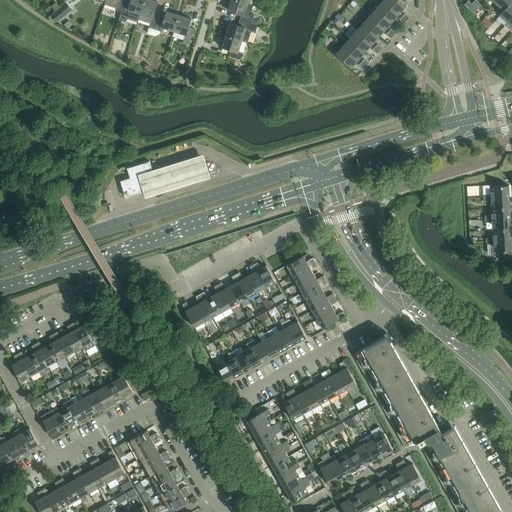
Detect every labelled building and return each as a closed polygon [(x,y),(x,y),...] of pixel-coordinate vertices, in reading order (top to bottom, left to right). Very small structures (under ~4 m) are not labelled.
[(105,0),(104,4),(116,8),(115,10),(121,12),(125,0),(124,0),(105,0)] [(121,12),(119,20),(125,23),(127,19),(138,22),(139,20),(140,14),(145,0),(131,0),(131,2),(125,0),(121,12)] [(151,0),(145,0),(140,14),(139,20),(150,24),(149,28),(155,30),(159,17),(153,16),(158,2),(151,0)] [(253,5),(236,0),(231,0),(228,10),(241,15),(240,21),(252,25),(254,18),(249,17),(253,5)] [(399,0),(384,0),(384,1),(399,14),(407,6),(399,0)] [(475,0),(468,9),(474,14),(481,6),(475,0)] [(511,0),(500,0),(496,4),(504,11),(511,2),(511,0)] [(384,1),(377,8),(393,22),(399,14),(384,1)] [(511,2),(504,11),(499,15),(508,23),(511,17),(511,2)] [(377,8),(370,16),(386,30),(393,22),(377,8)] [(60,9),(51,16),(57,23),(66,15),(60,9)] [(159,17),(155,30),(161,32),(162,28),(174,32),(179,15),(167,11),(164,19),(159,17)] [(191,19),(179,15),(174,32),(185,36),(183,44),(189,46),(194,29),(189,27),(191,19)] [(370,16),(364,23),(379,37),(386,30),(370,16)] [(252,25),(240,21),(238,26),(230,24),(226,36),(242,41),(248,43),(252,32),(255,33),(258,26),(252,25)] [(364,23),(357,31),(372,45),(379,37),(364,23)] [(357,31),(350,39),(365,52),(372,45),(357,31)] [(242,41),(226,36),(222,48),(230,50),(228,56),(240,60),(242,54),(238,53),(242,41)] [(350,39),(343,46),(359,60),(365,52),(350,39)] [(359,60),(343,46),(336,54),(351,68),(359,60)] [(247,68),(242,73),(246,77),(251,72),(247,68)] [(138,171),(146,195),(212,174),(204,150),(138,171)] [(141,192),(144,192),(146,191),(148,179),(147,174),(152,172),(152,173),(153,172),(153,171),(152,172),(150,165),(150,163),(150,161),(149,162),(128,168),(127,168),(128,169),(129,172),(131,178),(121,181),(126,197),(140,193),(141,193),(141,192)] [(488,201),(491,201),(491,198),(510,197),(509,185),(491,187),(491,195),(487,195),(488,201)] [(491,198),(491,201),(492,209),(510,208),(510,197),(491,198)] [(510,208),(492,209),(492,216),(488,216),(489,223),(493,223),(492,219),(511,218),(510,208)] [(511,218),(492,219),(493,223),(493,230),(511,229),(511,218)] [(511,238),(511,229),(493,230),(493,238),(490,238),(490,244),(494,244),(494,241),(511,239),(511,238)] [(494,244),(490,244),(488,245),(488,253),(491,255),(494,252),(505,252),(511,251),(511,239),(494,241),(494,244)] [(287,265),(293,275),(309,266),(304,256),(287,265)] [(267,266),(257,271),(266,287),(276,282),(267,266)] [(309,266),(293,275),(298,284),(314,275),(309,266)] [(257,271),(248,276),(258,292),(266,287),(257,271)] [(236,275),(240,281),(249,297),(258,292),(248,276),(244,279),(240,272),(236,275)] [(236,283),(231,286),(240,302),(249,297),(240,281),(236,275),(232,277),(236,283)] [(314,275),(298,284),(303,293),(319,284),(314,275)] [(319,284),(303,293),(308,302),(324,292),(319,284)] [(218,293),(213,296),(222,312),(231,307),(222,291),(221,289),(218,285),(214,287),(218,293)] [(231,286),(222,291),(231,307),(240,302),(231,286)] [(200,295),(204,301),(213,317),(222,312),(213,296),(208,299),(204,292),(200,295)] [(324,292),(308,302),(313,310),(329,301),(324,292)] [(200,303),(195,306),(204,322),(213,317),(204,301),(200,295),(196,297),(200,303)] [(329,301),(313,310),(318,319),(334,310),(329,301)] [(182,305),(186,311),(195,328),(204,322),(195,306),(190,309),(186,302),(182,305)] [(251,310),(246,313),(249,318),(255,315),(251,310)] [(334,310),(318,319),(323,329),(339,320),(334,310)] [(290,320),(286,322),(298,343),(307,338),(298,322),(292,325),(290,320)] [(75,322),(71,324),(74,329),(75,331),(84,347),(86,351),(95,346),(84,325),(79,328),(75,322)] [(285,329),(280,332),(289,348),(298,343),(286,322),(282,324),(285,329)] [(277,327),(268,332),(280,353),(289,348),(280,332),(279,332),(277,327)] [(75,331),(66,335),(75,352),(84,347),(75,331)] [(267,339),(262,342),(271,358),(280,353),(268,332),(264,334),(267,339)] [(53,343),(48,345),(57,362),(66,357),(57,340),(56,339),(53,334),(50,336),(53,343)] [(66,335),(57,340),(66,357),(75,352),(66,335)] [(388,336),(385,337),(354,355),(406,448),(418,441),(420,444),(421,445),(429,441),(430,443),(422,448),(458,511),(502,511),(455,426),(442,433),(447,430),(446,429),(444,426),(440,429),(390,340),(391,340),(391,339),(391,338),(391,337),(390,336),(389,336),(388,337),(388,336)] [(254,340),(250,342),(262,363),(271,358),(262,342),(257,344),(254,340)] [(249,349),(244,352),(253,368),(262,363),(250,342),(246,344),(249,349)] [(48,345),(39,350),(48,366),(57,362),(48,345)] [(39,350),(30,355),(39,371),(48,366),(39,350)] [(236,350),(233,352),(244,373),(253,368),(244,352),(239,354),(236,350)] [(231,359),(226,362),(235,378),(244,373),(233,352),(229,354),(231,359)] [(30,355),(21,360),(30,376),(39,371),(30,355)] [(30,376),(21,360),(12,366),(21,382),(30,376)] [(89,360),(83,364),(86,369),(92,365),(89,360)] [(235,378),(226,362),(221,364),(219,360),(215,362),(217,367),(226,383),(235,378)] [(357,384),(347,368),(343,361),(339,364),(343,370),(338,373),(347,389),(357,384)] [(82,365),(74,370),(76,374),(85,369),(82,365)] [(70,371),(64,374),(67,379),(73,376),(70,371)] [(86,372),(77,377),(81,383),(90,378),(86,372)] [(120,379),(115,381),(124,397),(133,392),(124,376),(121,372),(117,374),(120,379)] [(338,373),(329,378),(338,394),(347,389),(338,373)] [(329,378),(320,383),(329,399),(338,394),(329,378)] [(104,381),(103,382),(115,402),(124,397),(115,381),(110,384),(107,379),(104,381)] [(312,379),(308,381),(320,404),(329,399),(320,383),(315,386),(312,379)] [(320,404),(308,381),(304,384),(307,390),(302,393),(312,409),(320,404)] [(102,388),(97,391),(106,407),(115,402),(103,382),(99,384),(102,388)] [(90,389),(86,392),(97,412),(106,407),(97,391),(92,394),(90,389)] [(290,391),(292,396),(303,414),(312,409),(302,393),(297,396),(294,389),(290,391)] [(145,401),(150,398),(151,398),(147,391),(141,395),(145,401)] [(286,394),(288,398),(290,400),(284,403),(293,419),(303,414),(292,396),(290,391),(286,394)] [(84,398),(79,401),(88,417),(97,412),(86,392),(82,394),(84,398)] [(39,399),(31,403),(34,408),(41,404),(39,399)] [(72,399),(68,402),(79,422),(88,417),(79,401),(74,404),(72,399)] [(66,408),(61,411),(71,427),(79,422),(68,402),(64,404),(66,408)] [(54,409),(50,411),(62,432),(71,427),(61,411),(57,414),(54,409)] [(247,421),(252,430),(269,421),(266,416),(270,414),(268,409),(247,421)] [(50,411),(41,417),(52,437),(62,432),(50,411)] [(351,418),(346,421),(349,426),(354,423),(351,418)] [(269,421),(252,430),(257,439),(278,428),(276,424),(271,426),(269,421)] [(22,427),(18,429),(30,450),(39,445),(30,429),(25,432),(22,427)] [(278,428),(257,439),(262,448),(279,439),(276,434),(280,432),(278,428)] [(17,436),(12,439),(21,455),(30,450),(18,429),(14,431),(17,436)] [(380,436),(375,438),(384,455),(393,449),(384,433),(381,429),(377,431),(380,436)] [(131,440),(136,449),(152,440),(147,431),(131,440)] [(4,437),(1,439),(12,460),(21,455),(12,439),(7,442),(4,437)] [(367,437),(363,439),(375,460),(384,455),(375,438),(370,441),(367,437)] [(0,459),(3,465),(12,460),(1,439),(0,439),(0,459)] [(279,439),(262,448),(267,457),(288,445),(286,442),(281,444),(279,439)] [(362,446),(357,448),(366,465),(375,460),(363,439),(359,441),(362,446)] [(152,440),(136,449),(141,458),(157,449),(152,440)] [(314,440),(306,444),(309,450),(317,445),(314,440)] [(288,445),(267,457),(272,466),(289,457),(286,452),(290,449),(288,445)] [(349,447),(345,449),(357,470),(366,465),(357,448),(352,451),(349,447)] [(157,449),(141,458),(146,467),(162,458),(157,449)] [(344,456),(339,458),(348,475),(357,470),(345,449),(341,451),(344,456)] [(164,457),(162,458),(146,467),(151,476),(167,467),(164,462),(171,459),(169,455),(164,457)] [(330,457),(328,459),(339,480),(348,475),(339,458),(334,461),(332,456),(330,457)] [(116,457),(107,462),(116,478),(125,473),(116,457)] [(289,457),(272,466),(277,475),(298,463),(296,459),(291,462),(289,457)] [(339,480),(328,459),(324,461),(326,466),(321,469),(330,485),(339,480)] [(402,467),(403,469),(413,485),(422,480),(413,464),(407,467),(404,460),(400,462),(402,467)] [(107,462),(98,467),(107,483),(116,478),(107,462)] [(298,463),(277,475),(282,484),(299,475),(296,470),(300,467),(298,463)] [(98,467),(89,472),(98,488),(107,483),(98,467)] [(167,467),(151,476),(156,485),(172,476),(167,467)] [(403,469),(395,474),(404,490),(413,485),(403,469)] [(382,472),(385,478),(395,495),(404,490),(395,474),(390,477),(386,470),(382,472)] [(89,472),(80,477),(89,493),(98,488),(89,472)] [(172,476),(156,485),(161,494),(177,485),(174,480),(181,476),(179,472),(174,475),(172,476)] [(385,478),(382,472),(378,474),(382,481),(377,484),(386,500),(395,495),(385,478)] [(299,475),(282,484),(287,493),(308,481),(306,477),(301,480),(299,475)] [(80,477),(71,482),(80,498),(89,493),(80,477)] [(308,481),(287,493),(293,502),(313,490),(308,481)] [(71,482),(62,487),(72,503),(80,498),(71,482)] [(377,484),(368,489),(377,505),(386,500),(377,484)] [(177,485),(161,494),(166,503),(189,490),(186,486),(180,490),(177,485)] [(62,487),(54,492),(63,508),(72,503),(62,487)] [(44,495),(45,497),(53,511),(55,511),(63,508),(54,492),(49,495),(45,488),(41,491),(44,495)] [(368,489),(359,494),(368,510),(377,505),(368,489)] [(189,490),(166,503),(171,511),(187,503),(184,498),(191,494),(189,490)] [(349,497),(350,499),(357,511),(368,511),(368,510),(359,494),(354,497),(350,490),(346,492),(349,497)] [(430,493),(421,498),(424,502),(433,497),(430,493)] [(147,494),(142,497),(145,503),(150,500),(147,494)] [(53,511),(45,497),(36,502),(41,511),(53,511)] [(357,511),(350,499),(341,504),(345,511),(357,511)]
